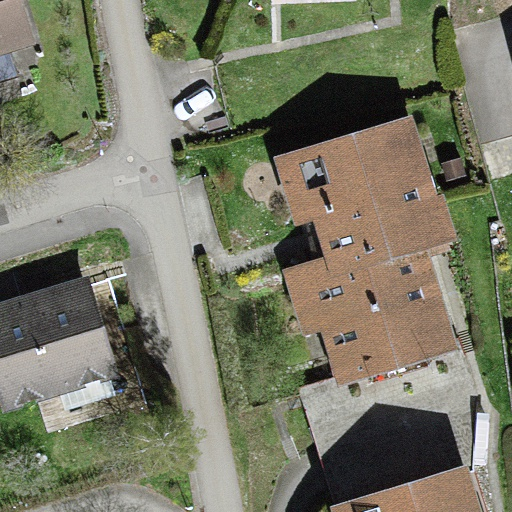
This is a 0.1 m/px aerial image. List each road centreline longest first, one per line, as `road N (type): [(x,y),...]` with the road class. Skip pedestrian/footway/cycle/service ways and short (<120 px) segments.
road 1 (residential): [(223,511),(149,177)]
road 2 (residential): [(149,177),(0,222)]
